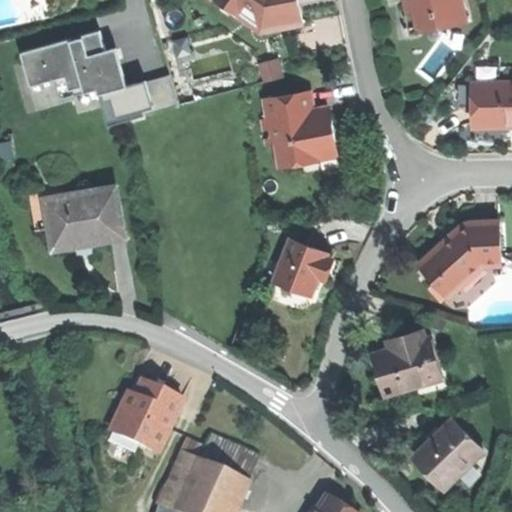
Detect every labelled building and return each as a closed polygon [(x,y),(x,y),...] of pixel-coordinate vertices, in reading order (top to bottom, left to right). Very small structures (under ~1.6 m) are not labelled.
[(217,0),(263,32),(304,25),(299,0),(217,0)] [(403,0),(407,15),(415,14),(417,27),(404,30),(405,32),(467,19),(463,0),(403,0)] [(23,54),(32,88),(57,81),(67,78),(73,98),(99,91),(109,126),(146,116),(137,85),(129,87),(118,90),(107,52),(102,31),(83,37),(84,40),(78,41),(72,43),(72,41),(23,54)] [(119,49),(107,52),(118,90),(129,87),(119,49)] [(62,101),(73,98),(67,78),(57,81),(62,101)] [(506,125),(511,125),(511,81),(481,82),(481,102),(474,102),(474,125),(506,125)] [(310,92),(265,100),(273,144),(277,143),(281,162),(300,158),(301,163),(321,160),(320,154),(338,151),(334,130),(331,113),(315,116),(310,92)] [(29,192),(32,207),(47,204),(68,201),(67,194),(65,186),(29,192)] [(51,228),(54,248),(89,243),(124,238),(116,187),(67,194),(68,201),(47,204),(51,228)] [(35,230),(51,228),(47,204),(32,207),(35,230)] [(421,265),(437,282),(444,276),(458,291),(485,265),(504,265),(502,221),(470,223),(462,226),(444,243),(421,265)] [(291,239),(276,283),(293,288),(314,295),(320,278),(325,280),(332,259),(328,257),(329,253),(291,239)] [(451,297),(458,291),(444,276),(437,282),(451,297)] [(407,336),(409,344),(427,339),(425,331),(407,336)] [(388,342),(391,349),(409,344),(407,336),(388,342)] [(382,377),(387,396),(424,385),(423,379),(441,374),(431,338),(427,339),(409,344),(391,349),(375,354),(382,377)] [(443,380),(441,374),(423,379),(424,385),(443,380)] [(141,446),(160,455),(185,400),(165,391),(143,381),(136,397),(130,394),(115,426),(144,439),(141,446)] [(433,471),(449,487),(485,452),(453,420),(437,436),(428,445),(417,455),(433,471)] [(424,441),(428,445),(437,436),(433,432),(424,441)] [(200,462),(231,475),(242,450),(211,437),(206,449),(200,462)] [(182,454),(200,462),(206,449),(187,441),(182,454)] [(259,457),(242,450),(231,475),(248,483),(259,457)] [(158,507),(169,511),(178,511),(200,462),(182,454),(158,507)] [(235,511),(248,483),(231,475),(200,462),(178,511),(235,511)] [(352,511),(346,508),(328,497),(318,511),(352,511)]
